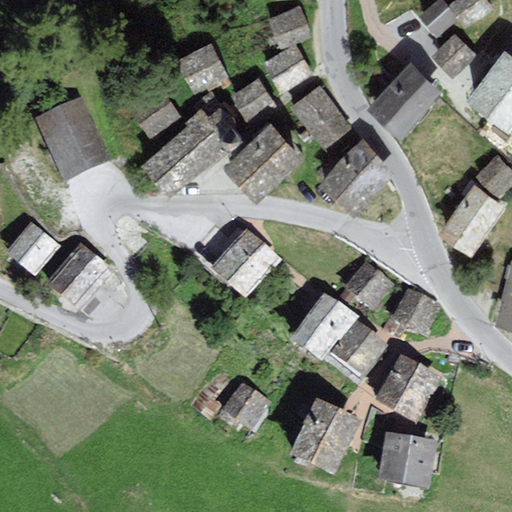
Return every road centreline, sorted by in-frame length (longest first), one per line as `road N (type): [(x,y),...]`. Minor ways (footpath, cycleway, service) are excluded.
road 1 (residential): [(428,250),(285,210),(130,203),(106,218),(138,289),(129,323),(106,331),(78,327),(0,287)]
road 2 (tertiary): [(428,250),(404,178),(343,81),(331,0)]
road 3 (track): [(503,0),(504,23),(449,86),(373,25),(367,0)]
road 4 (tertiary): [(511,359),(449,291),(428,250)]
